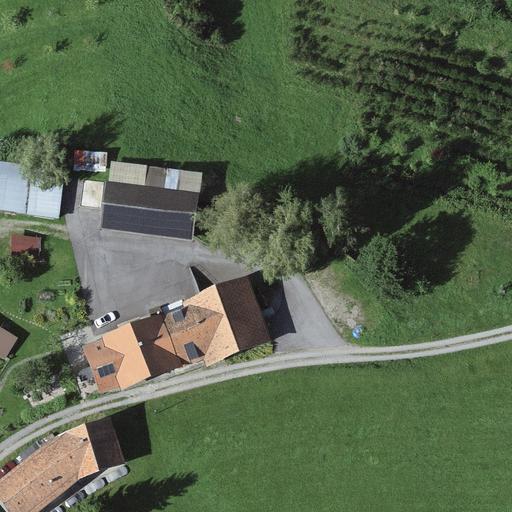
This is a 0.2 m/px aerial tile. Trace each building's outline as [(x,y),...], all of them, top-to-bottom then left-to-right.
[(0,165),(0,211),(59,219),(66,171),(0,162),(0,165)] [(99,229),(193,242),(200,194),(106,182),(99,229)] [(44,258),(42,235),(14,237),(15,260),(44,258)] [(122,391),(204,360),(207,368),(273,343),(248,278),(182,303),(184,308),(102,339),(103,340),(82,348),(100,395),(121,388),(122,391)] [(0,356),(5,360),(18,339),(0,327),(0,356)] [(39,511),(70,487),(78,480),(126,464),(110,418),(63,434),(40,449),(0,480),(0,501),(8,511),(39,511)]
